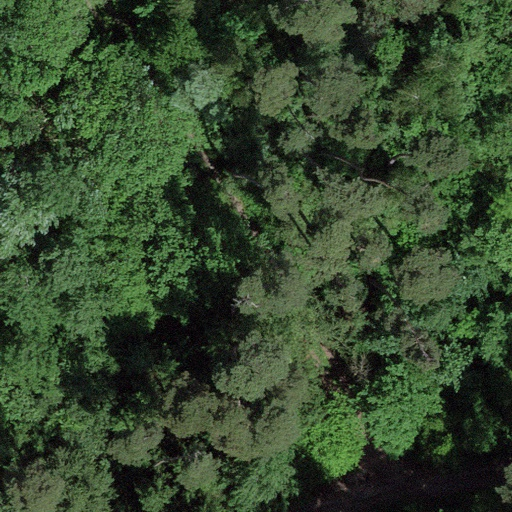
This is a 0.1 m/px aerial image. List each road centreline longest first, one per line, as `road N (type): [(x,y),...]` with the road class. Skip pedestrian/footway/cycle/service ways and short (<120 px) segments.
road 1 (track): [(388,494),(91,0)]
road 2 (track): [(326,511),(511,469)]
